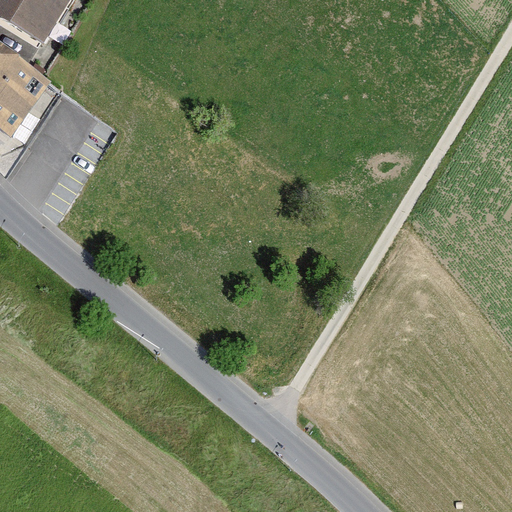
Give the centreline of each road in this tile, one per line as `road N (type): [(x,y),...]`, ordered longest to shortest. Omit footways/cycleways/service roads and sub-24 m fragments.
road 1 (tertiary): [(364,511),(0,203)]
road 2 (track): [(511,31),(273,430)]
